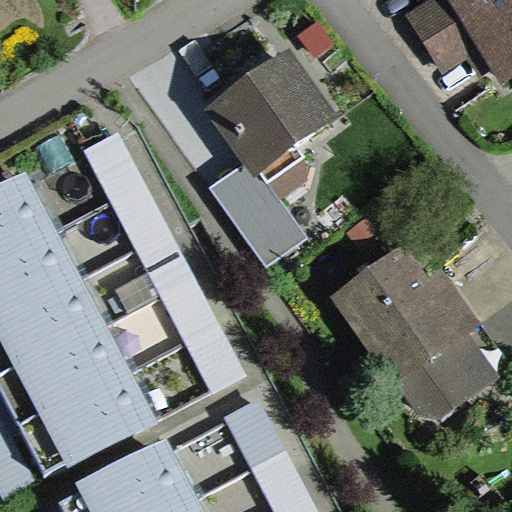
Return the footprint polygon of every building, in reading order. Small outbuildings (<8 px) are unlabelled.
[(511,0),(432,0),(498,98),(511,88),(511,0)] [(287,54),(204,110),(251,180),(334,124),(287,54)] [(115,144),(84,161),(213,394),(244,377),(115,144)] [(25,183),(0,195),(0,399),(42,481),(150,425),(25,183)] [(392,243),(317,299),(419,434),(494,377),(392,243)] [(314,511),(257,406),(224,424),(271,511),(314,511)] [(185,511),(153,452),(53,505),(56,511),(185,511)]
